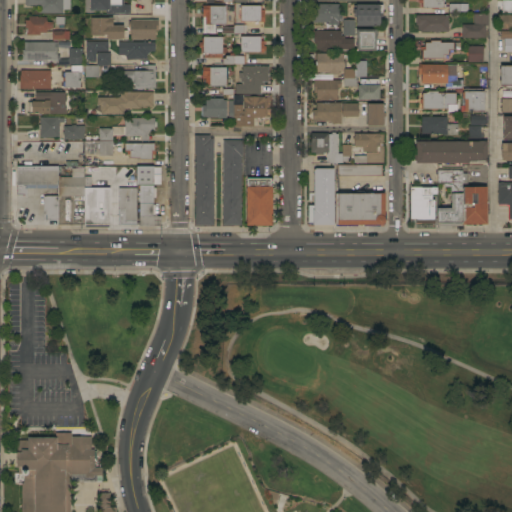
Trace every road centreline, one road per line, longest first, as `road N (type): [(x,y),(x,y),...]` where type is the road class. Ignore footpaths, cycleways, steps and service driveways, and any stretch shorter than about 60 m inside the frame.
road 1 (secondary): [(224,253),(511,253)]
road 2 (residential): [(389,511),(310,450),(155,368)]
road 3 (tertiary): [(139,511),(130,436),(174,319),(178,253)]
road 4 (residential): [(290,253),(289,0)]
road 5 (residential): [(394,0),(394,253)]
road 6 (residential): [(178,253),(178,0)]
